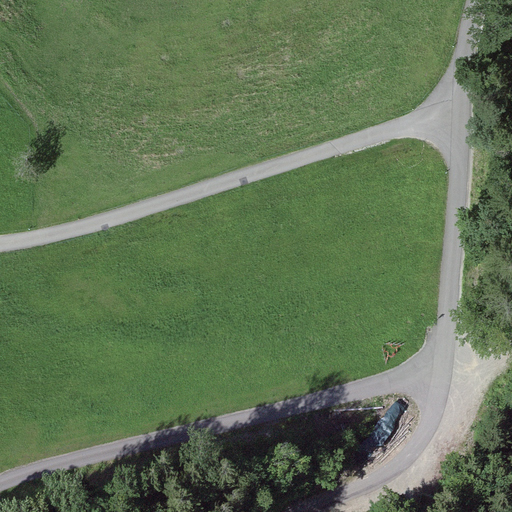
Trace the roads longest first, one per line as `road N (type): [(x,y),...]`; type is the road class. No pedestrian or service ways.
road 1 (unclassified): [(449,36),(474,102),(486,206),(434,404),(426,427),(395,461),(308,511)]
road 2 (track): [(470,0),(449,36),(396,83),(293,149),(164,202),(0,240)]
road 3 (track): [(0,479),(90,451),(442,372)]
